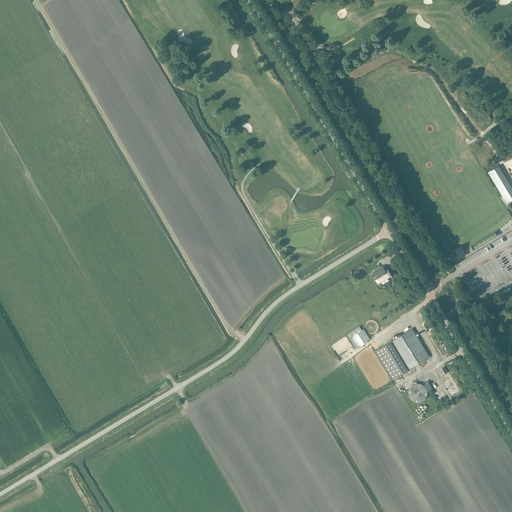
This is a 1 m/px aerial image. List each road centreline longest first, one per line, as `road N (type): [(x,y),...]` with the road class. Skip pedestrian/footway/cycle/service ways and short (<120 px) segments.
road 1 (unclassified): [(0,493),(220,361),(286,294),(388,229)]
road 2 (tertiary): [(388,229),(249,0)]
road 3 (tertiary): [(511,433),(388,229)]
